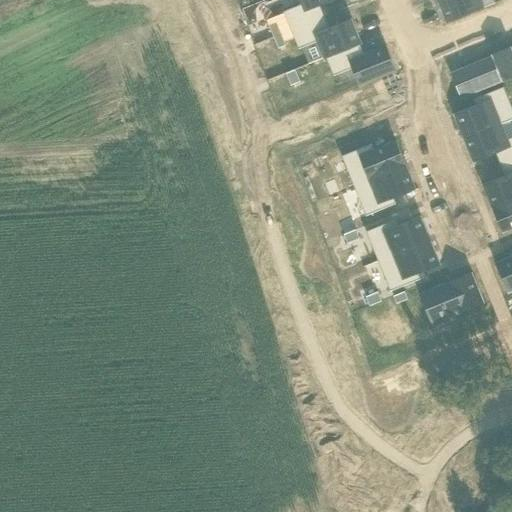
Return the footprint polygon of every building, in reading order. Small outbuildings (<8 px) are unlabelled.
[(299,0),(301,4),(283,11),(290,30),(324,16),(319,5),(331,0),(299,0)] [(437,0),(446,22),(483,7),(480,0),(437,0)] [(324,16),(290,30),(298,48),(317,41),(323,57),(360,42),(351,18),(336,24),(328,27),(324,16)] [(276,23),(269,26),(273,37),(281,34),(276,23)] [(281,34),(273,37),(278,48),(285,45),(281,34)] [(360,42),(323,57),(324,58),(326,58),(333,75),(351,68),(359,85),(396,70),(385,45),(375,50),(363,54),(359,44),(360,43),(361,43),(360,42)] [(511,75),(511,47),(511,48),(510,46),(492,54),(493,56),(461,69),(462,70),(466,81),(470,91),(471,93),(511,75)] [(295,69),(285,73),(290,85),(300,81),(295,69)] [(476,104),(453,113),(463,137),(511,117),(511,108),(503,86),(473,98),(476,104)] [(511,117),(463,137),(473,161),(495,152),(500,163),(511,158),(511,136),(507,139),(501,123),(511,118),(511,117)] [(371,144),(341,156),(353,185),(405,164),(395,140),(373,149),(371,144)] [(504,175),(482,184),(492,208),(511,199),(511,158),(500,163),(504,175)] [(405,164),(353,185),(365,215),(395,203),(393,197),(415,188),(405,164)] [(334,179),(324,183),(329,195),(337,192),(339,191),(334,179)] [(511,199),(492,208),(502,232),(511,227),(511,199)] [(395,219),(366,231),(378,261),(429,240),(420,216),(397,225),(395,219)] [(351,217),(338,222),(343,234),(355,229),(351,217)] [(355,229),(343,234),(347,243),(359,238),(355,229)] [(429,240),(378,261),(390,290),(419,278),(417,273),(439,264),(429,240)] [(511,255),(495,263),(507,292),(511,290),(511,255)] [(471,272),(419,294),(433,327),(455,318),(454,314),(483,302),(476,286),(471,272)] [(377,291),(365,296),(368,306),(381,300),(377,291)] [(404,291),(393,296),(396,303),(407,298),(404,291)]
